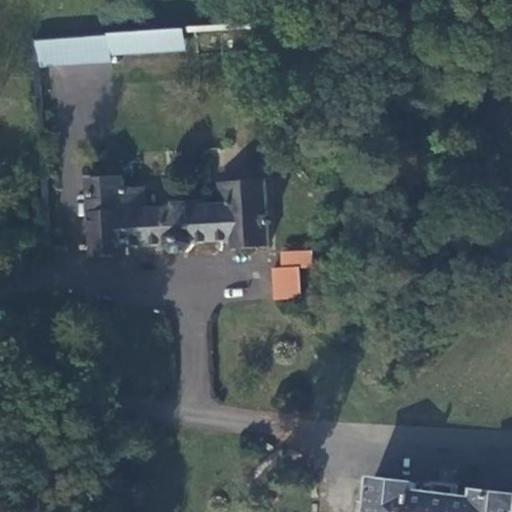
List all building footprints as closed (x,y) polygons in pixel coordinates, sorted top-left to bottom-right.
[(199,48),(198,28),(114,33),(115,53),(199,48)] [(115,53),(114,33),(40,37),(42,64),(116,59),(115,53)] [(235,246),(270,244),(266,177),(219,179),(220,216),(209,217),(209,211),(180,213),(181,218),(148,220),(147,198),(125,199),(125,188),(91,190),(94,256),(131,254),(131,245),(174,243),(177,247),(185,249),(191,245),(196,240),(234,239),(235,246)] [(273,269),(275,302),(302,300),(301,268),(318,266),(316,249),(284,252),(283,268),(273,269)] [(511,511),(511,494),(478,490),(478,496),(456,494),(457,483),(438,481),(437,492),(415,489),(416,484),(374,479),(370,511),(511,511)]
